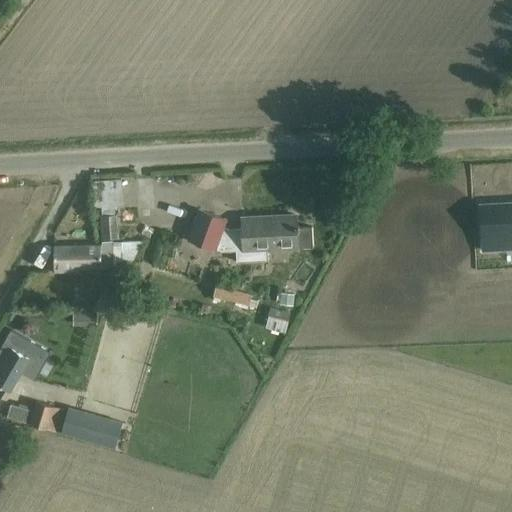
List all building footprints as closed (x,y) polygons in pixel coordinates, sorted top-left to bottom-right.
[(511,203),(481,205),(483,238),(511,236),(511,203)] [(236,230),(226,227),(229,220),(202,210),(192,241),(218,250),(218,249),(230,253),(237,251),(237,262),(269,261),(269,249),(314,247),(313,229),(297,230),(296,215),(243,218),(243,229),(236,230)] [(117,215),(101,216),(103,240),(119,239),(117,215)] [(55,272),(79,272),(79,268),(113,267),(113,246),(55,247),(55,272)] [(0,385),(11,391),(22,373),(35,381),(51,353),(12,330),(0,349),(0,385)] [(59,434),(67,410),(39,401),(35,412),(12,405),(8,417),(59,434)] [(82,411),(74,436),(115,448),(122,423),(82,411)]
